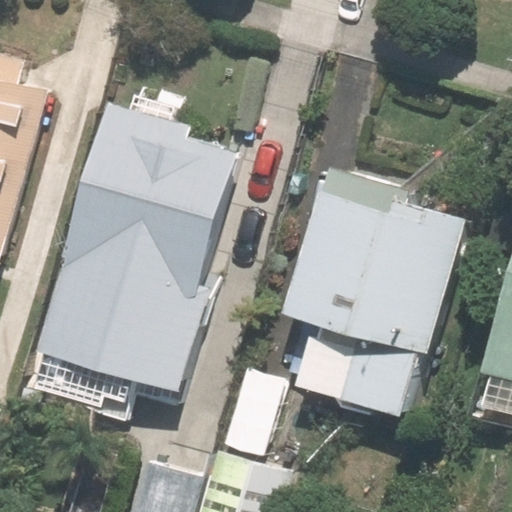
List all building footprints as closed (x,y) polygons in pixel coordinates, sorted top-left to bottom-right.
[(0,250),(19,255),(69,60),(0,42),(0,250)] [(148,100),(129,95),(73,335),(200,365),(254,138),(211,128),(214,116),(191,110),(194,97),(152,87),(148,100)] [(454,336),(465,339),(502,191),(361,156),(306,374),(436,406),(454,336)] [(511,332),(503,366),(511,368),(511,332)] [(0,464),(2,465),(11,403),(0,401),(0,464)] [(232,469),(157,452),(154,466),(143,511),(292,511),(303,462),(237,447),(232,469)]
